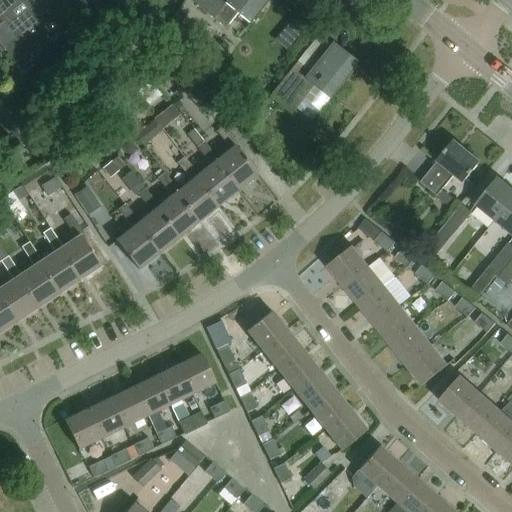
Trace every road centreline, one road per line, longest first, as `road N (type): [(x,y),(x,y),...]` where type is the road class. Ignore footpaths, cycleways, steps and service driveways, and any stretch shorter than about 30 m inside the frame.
road 1 (residential): [(507,511),(359,368),(283,260)]
road 2 (residential): [(14,407),(283,260)]
road 3 (residential): [(283,260),(379,166),(474,49)]
